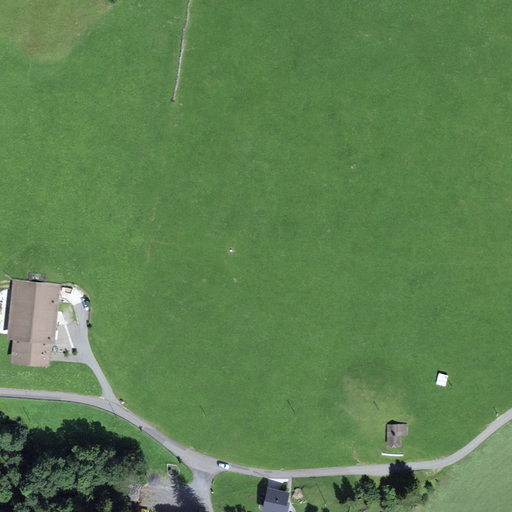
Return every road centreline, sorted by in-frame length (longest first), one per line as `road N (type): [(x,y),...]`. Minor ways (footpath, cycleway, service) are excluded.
road 1 (unclassified): [(511,413),(442,463),(261,473),(199,463),(94,401),(0,393)]
road 2 (track): [(0,285),(72,293),(109,406)]
